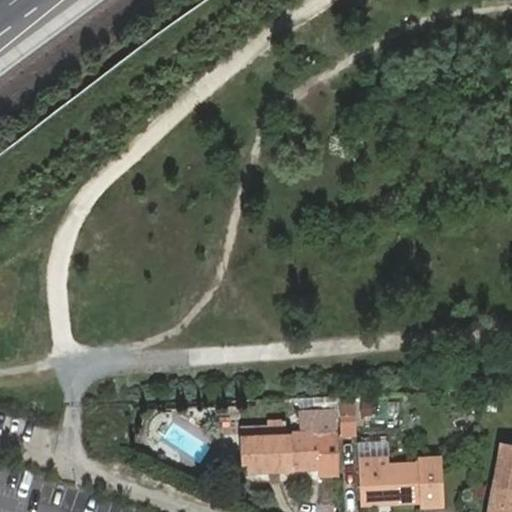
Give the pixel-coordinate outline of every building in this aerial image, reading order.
[(355,400),(338,400),(338,433),(354,434),(355,400)] [(303,439),(334,437),(332,414),(302,416),(303,439)] [(251,441),(280,440),(278,426),(260,427),(261,434),(234,435),(234,442),(251,441)] [(303,439),(280,440),(251,441),(234,442),(238,479),(314,474),(315,482),(338,480),(334,437),(303,439)] [(511,446),(500,445),(493,490),(511,492),(511,446)] [(352,462),(353,471),(381,469),(379,460),(352,462)] [(381,469),(353,471),(355,508),(416,505),(414,467),(381,469)] [(511,511),(511,492),(493,490),(489,511),(511,511)]
